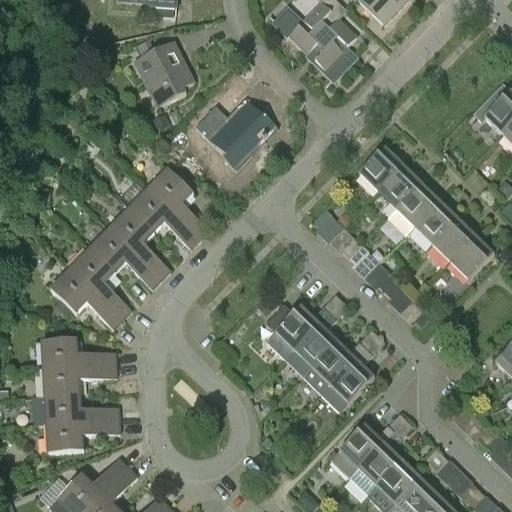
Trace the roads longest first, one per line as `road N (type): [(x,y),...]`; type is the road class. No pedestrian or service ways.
road 1 (residential): [(511,502),(439,432),(410,339),(276,213)]
road 2 (residential): [(192,483),(215,478),(243,450),(238,413),(173,350),(165,323)]
road 3 (residential): [(343,140),(476,0)]
road 4 (residential): [(343,140),(262,60),(242,0)]
road 5 (residential): [(165,323),(155,355),(157,446),(192,483)]
road 6 (residential): [(165,323),(276,213)]
